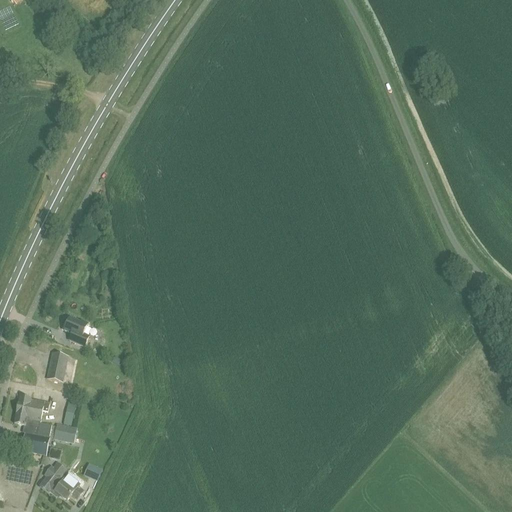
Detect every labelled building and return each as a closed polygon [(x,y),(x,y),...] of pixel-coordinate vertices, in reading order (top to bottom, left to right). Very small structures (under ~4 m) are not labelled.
[(65,332),(72,335),(75,336),(72,343),(85,348),(89,337),(84,335),(88,325),(82,322),(81,324),(70,319),(68,323),(66,324),(65,328),(65,330),(65,332)] [(64,384),(64,382),(69,357),(52,354),(47,381),(64,384)] [(113,362),(119,366),(122,361),(116,358),(113,362)] [(31,400),(20,398),(14,425),(27,427),(22,452),(46,457),(52,427),(40,425),(43,412),(48,413),(50,404),(31,400)] [(72,426),(77,403),(70,402),(65,424),(72,426)] [(74,430),(57,427),(55,441),(71,444),(74,430)] [(51,450),(49,460),(60,463),(62,453),(51,450)] [(101,483),(107,472),(89,461),(85,469),(90,472),(88,476),(101,483)] [(66,471),(58,465),(54,470),(52,469),(45,476),(48,478),(41,486),(49,493),(50,491),(55,495),(56,493),(66,480),(62,477),(66,471)] [(66,480),(56,493),(67,502),(72,496),(77,501),(84,493),(78,489),(82,485),(75,480),(72,484),(66,480)]
